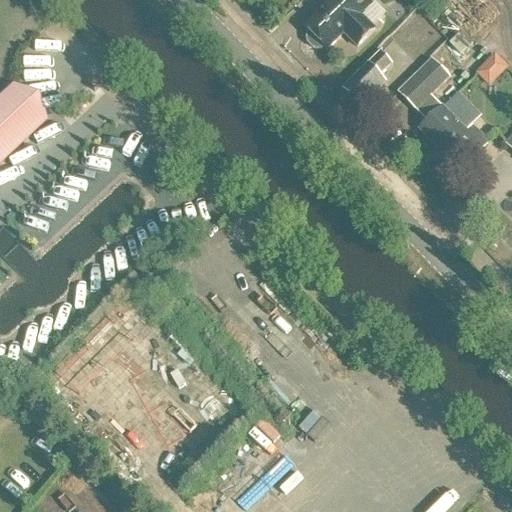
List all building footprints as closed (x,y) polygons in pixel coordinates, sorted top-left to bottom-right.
[(333,0),(323,11),(323,12),(304,31),(310,36),(307,38),(307,42),(308,46),(314,51),(317,53),(321,52),(323,50),(327,53),(344,37),(357,50),(375,33),(361,19),(364,17),(346,0),(333,0)] [(392,68),(381,56),(344,92),(359,108),(370,98),(372,100),(386,86),(380,80),(392,68)] [(489,90),(508,70),(494,57),(475,76),(489,90)] [(431,100),(449,83),(431,64),(398,96),(416,115),(427,126),(442,111),(431,100)] [(4,99),(0,102),(0,170),(38,135),(36,134),(47,123),(17,91),(6,101),(4,99)] [(459,173),(488,145),(472,130),(466,135),(442,111),(427,126),(420,133),(459,173)] [(123,412),(139,393),(108,367),(92,387),(123,412)] [(196,403),(212,419),(234,397),(218,381),(196,403)]
